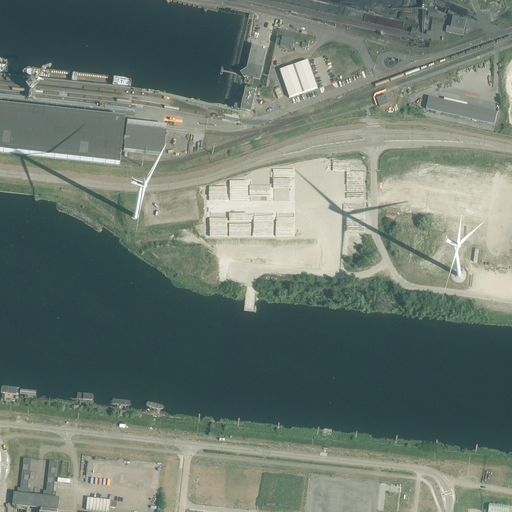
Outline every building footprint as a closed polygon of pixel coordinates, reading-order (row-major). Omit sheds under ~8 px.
[(466,20),(453,17),(451,28),(447,27),(446,32),(463,36),(466,20)] [(295,41),(283,38),(281,47),(293,50),(295,41)] [(245,81),(245,82),(253,84),(254,79),(258,80),(259,80),(262,68),(264,59),(264,58),(267,49),(253,46),(250,55),(250,56),(248,65),(246,64),(245,68),(247,69),(246,75),(245,77),(246,77),(245,80),(245,81)] [(308,60),(280,70),(289,98),(316,88),(317,88),(308,60)] [(235,105),(235,108),(236,109),(238,110),(238,109),(241,109),(241,110),(242,110),(251,112),(252,108),(252,105),(253,105),(252,105),(253,102),(254,102),(254,101),(253,101),(254,98),(255,95),(255,94),(260,95),(259,98),(274,102),(275,96),(273,95),(272,95),(276,80),(273,79),(273,78),(270,77),(268,88),(262,86),(261,89),(260,91),(259,91),(260,89),(246,86),(246,87),(246,89),(245,89),(246,89),(245,92),(245,93),(244,96),(244,99),(243,99),(243,103),(242,102),(242,103),(243,103),(242,106),(242,107),(239,106),(239,105),(239,104),(237,105),(235,105)] [(386,95),(379,98),(377,99),(380,107),(389,104),(386,95)] [(497,113),(429,97),(426,109),(495,124),(497,113)] [(0,104),(0,151),(119,165),(124,118),(0,104)] [(165,132),(126,128),(124,151),(163,155),(165,132)] [(477,263),(479,249),(475,248),(474,251),(472,251),(470,261),(477,263)] [(12,504),(12,505),(13,505),(16,505),(31,507),(31,509),(38,510),(38,508),(40,508),(57,510),(58,509),(59,498),(55,497),(55,496),(56,492),(57,492),(58,483),(54,483),(55,477),(57,462),(49,461),(46,491),(43,491),(43,495),(43,496),(30,494),(30,489),(27,489),(31,459),(23,458),(20,488),(17,488),(17,492),(17,493),(13,493),(13,496),(13,498),(13,500),(12,504)] [(198,492),(197,503),(217,505),(218,493),(198,492)] [(395,511),(397,493),(386,492),(384,511),(377,510),(376,511),(395,511)] [(87,497),(86,509),(108,511),(109,511),(110,507),(116,508),(117,500),(87,497)] [(508,511),(509,505),(489,503),(487,511),(508,511)]
